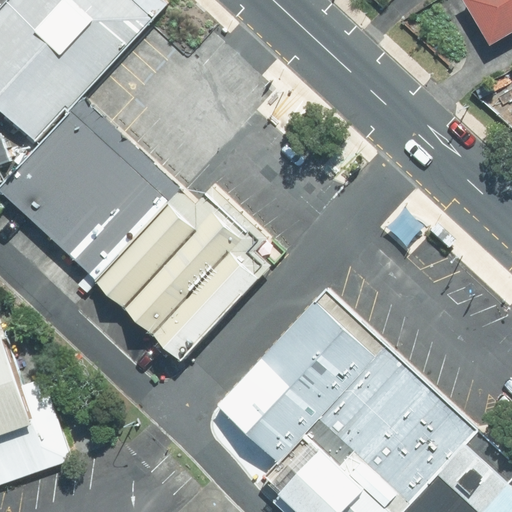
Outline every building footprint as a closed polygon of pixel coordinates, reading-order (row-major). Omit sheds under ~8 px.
[(68,112),(168,4),(163,0),(6,0),(0,7),(0,108),(35,141),(65,109),(68,112)] [(511,0),(471,0),(499,48),(511,40),(511,0)] [(74,110),(2,187),(101,278),(172,201),(74,110)] [(172,201),(101,278),(187,358),(262,277),(233,251),(245,238),(216,211),(201,227),(172,201)] [(463,236),(443,218),(433,228),(453,247),(463,236)] [(321,417),(379,356),(318,301),(222,405),(282,460),(321,417)] [(8,331),(0,308),(0,487),(77,460),(49,378),(31,384),(13,330),(8,331)] [(511,511),(511,481),(379,356),(321,417),(357,451),(343,465),(326,449),(278,499),(291,511),(511,511)]
